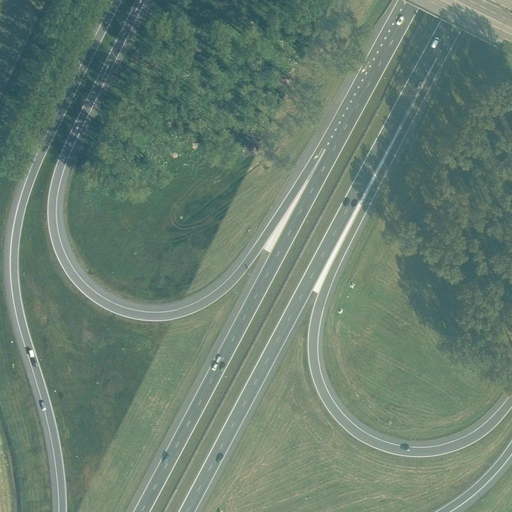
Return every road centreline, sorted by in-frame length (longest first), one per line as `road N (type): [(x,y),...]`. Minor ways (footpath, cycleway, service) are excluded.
road 1 (motorway): [(332,148),(313,159),(248,260),(214,296),(160,315),(94,296),(62,258),(52,196),(67,147),(140,0)]
road 2 (motorway): [(511,398),(462,442),(413,451),(348,427),(316,378),(319,302),(409,91)]
road 3 (motorway): [(116,0),(36,161),(15,234),(18,311),(47,408),(61,511)]
road 4 (motorway): [(186,511),(409,91)]
road 5 (motorway): [(332,148),(140,511)]
road 6 (motorway): [(413,0),(332,148)]
